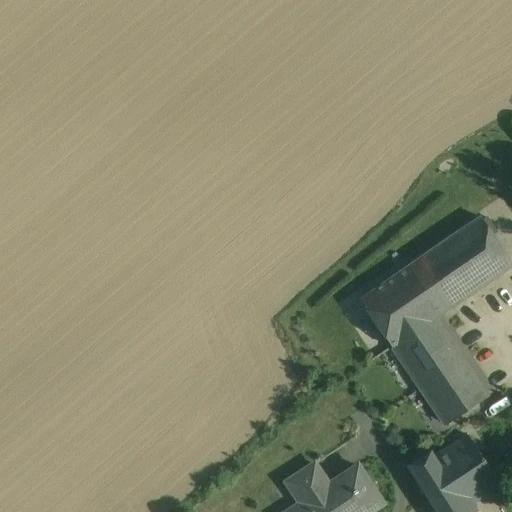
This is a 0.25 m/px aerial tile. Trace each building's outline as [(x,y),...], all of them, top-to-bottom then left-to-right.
[(362,300),(393,345),(438,314),(511,263),(511,261),(482,218),(362,300)] [(393,345),(446,422),(492,391),(438,314),(393,345)] [(501,486),(468,435),(435,456),(468,507),(501,486)] [(435,456),(431,450),(406,466),(435,511),(471,511),(468,507),(435,456)] [(296,511),(372,511),(384,504),(358,465),(329,484),(316,463),(288,481),(305,506),(296,511)]
